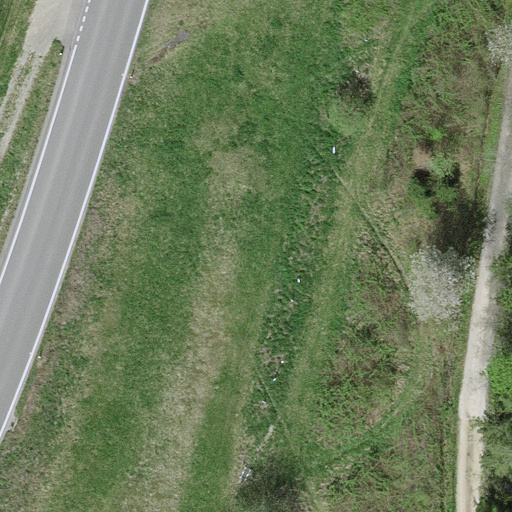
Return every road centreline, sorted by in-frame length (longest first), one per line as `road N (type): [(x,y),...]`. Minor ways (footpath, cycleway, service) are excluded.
road 1 (secondary): [(0,365),(121,0)]
road 2 (track): [(478,511),(511,181)]
road 3 (track): [(0,122),(51,7)]
